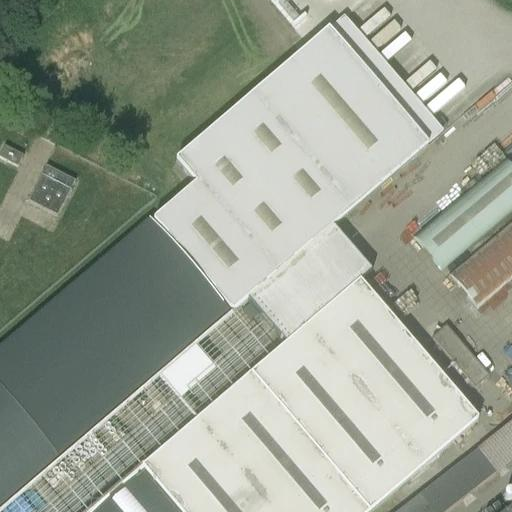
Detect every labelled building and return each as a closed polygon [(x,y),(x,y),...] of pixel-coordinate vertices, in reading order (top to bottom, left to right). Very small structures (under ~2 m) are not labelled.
[(231,315),(246,302),(331,229),(441,135),(343,20),(175,163),(195,187),(152,223),(231,315)] [(4,148),(0,156),(0,160),(16,169),(22,158),(4,148)] [(511,171),(504,162),(413,239),(441,273),(511,212),(511,171)] [(56,219),(75,184),(46,169),(28,204),(56,219)] [(511,281),(511,222),(447,277),(476,312),(511,281)] [(0,511),(2,511),(231,318),(151,224),(150,223),(0,350),(0,511)] [(371,511),(476,423),(358,285),(370,275),(348,250),(331,229),(246,302),(264,323),(286,349),(95,511),(371,511)] [(489,376),(446,326),(432,338),(475,387),(489,376)] [(511,427),(511,426),(477,452),(400,511),(448,511),(495,476),(496,477),(511,464),(511,427)]
